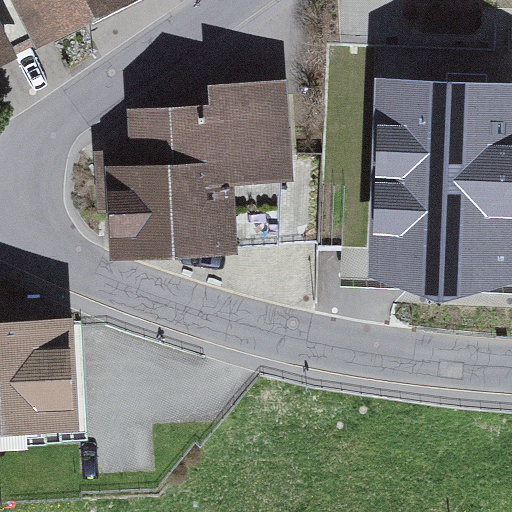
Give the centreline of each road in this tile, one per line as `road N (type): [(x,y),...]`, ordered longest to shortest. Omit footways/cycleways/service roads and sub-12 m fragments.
road 1 (residential): [(511,364),(397,366),(152,308),(13,216)]
road 2 (residential): [(13,216),(264,0)]
